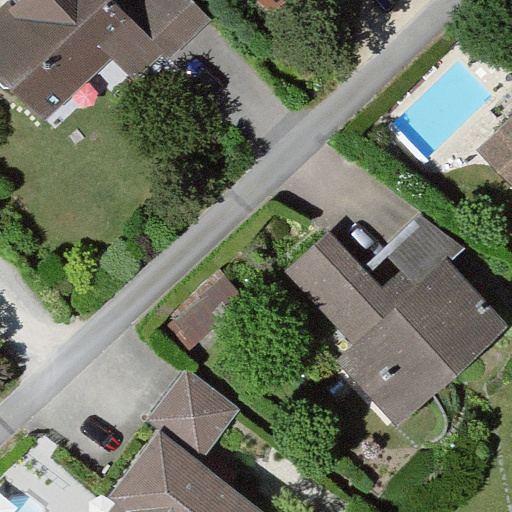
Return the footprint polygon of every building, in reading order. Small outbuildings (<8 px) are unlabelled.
[(17,0),(18,11),(0,28),(0,71),(58,134),(119,79),(140,102),(224,26),(200,0),(153,0),(139,13),(127,0),(17,0)] [(259,0),(284,26),(312,0),(259,0)] [(511,135),(488,159),(511,182),(511,135)] [(349,370),(412,436),(511,340),(511,322),(458,266),(429,293),(414,276),(395,294),(339,236),(295,278),(367,353),(349,370)] [(130,511),(270,511),(214,471),(255,414),(199,374),(156,433),(167,440),(121,504),(131,511),(130,511)]
